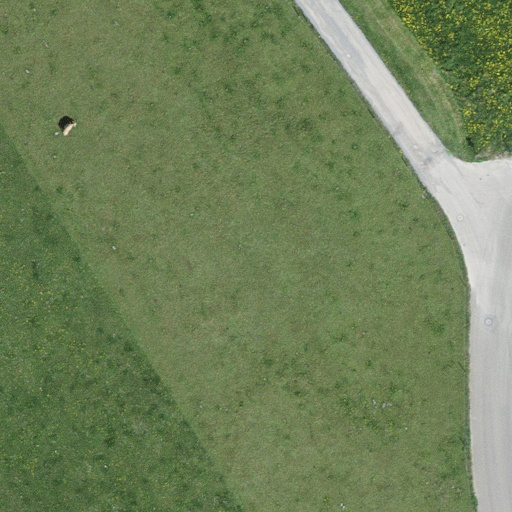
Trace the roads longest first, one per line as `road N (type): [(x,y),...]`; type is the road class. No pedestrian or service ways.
road 1 (residential): [(309,0),(432,169),(511,221)]
road 2 (unclassified): [(511,247),(493,363),(503,511)]
